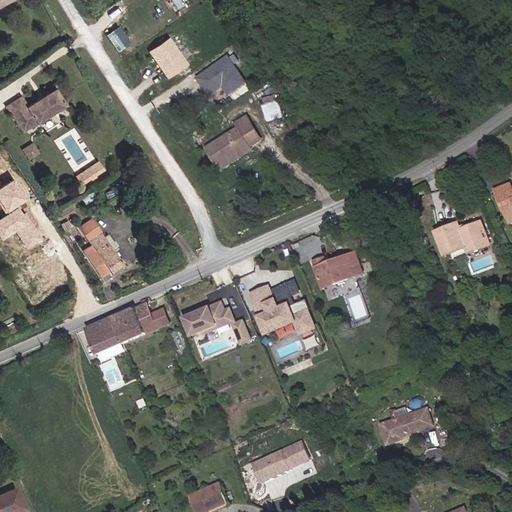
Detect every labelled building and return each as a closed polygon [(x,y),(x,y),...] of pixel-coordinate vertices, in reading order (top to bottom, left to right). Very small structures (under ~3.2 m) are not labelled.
[(225,87),(230,95),(250,82),(231,54),(197,76),(210,96),(225,87)] [(23,104),(18,95),(2,106),(19,132),(61,105),(50,87),(23,104)] [(269,122),(286,117),(281,99),(264,104),(269,122)] [(232,132),(203,151),(214,168),(254,141),(239,119),(228,127),(232,132)] [(28,143),(18,150),(23,157),(33,151),(28,143)] [(76,182),(98,168),(94,161),(71,175),(76,182)] [(511,186),(511,185),(498,190),(505,209),(511,206),(511,186)] [(94,220),(82,228),(97,252),(90,256),(101,272),(120,259),(94,220)] [(446,255),(469,247),(481,247),(493,242),(485,221),(464,230),(461,223),(437,232),(446,255)] [(45,239),(44,236),(26,248),(35,262),(53,250),(52,248),(63,241),(56,232),(45,239)] [(495,245),(493,242),(481,247),(469,247),(472,254),(495,245)] [(365,247),(355,251),(363,275),(373,272),(365,247)] [(330,285),(363,275),(355,251),(335,258),(332,250),(320,254),(330,285)] [(89,298),(97,293),(90,283),(82,289),(89,298)] [(319,324),(311,306),(313,306),(309,296),(298,301),(299,303),(294,305),(292,301),(282,305),(278,297),(277,297),(271,283),(253,291),(259,305),(258,306),(269,331),(299,319),(304,331),(319,324)] [(217,323),(236,315),(232,306),(228,308),(224,299),(187,314),(195,332),(205,328),(206,331),(218,326),(217,323)] [(98,350),(141,332),(138,322),(142,320),(143,323),(154,319),(151,311),(146,300),(86,327),(98,350)] [(151,311),(154,319),(157,325),(169,320),(163,306),(151,311)] [(253,337),(245,318),(236,322),(244,341),(253,337)] [(157,325),(154,319),(143,323),(142,320),(138,322),(141,332),(157,325)] [(406,436),(435,425),(429,409),(383,426),(391,445),(407,439),(406,436)] [(311,460),(303,443),(265,460),(271,475),(285,469),(287,472),(293,470),(292,468),(311,460)] [(271,475),(265,460),(255,464),(263,483),(287,472),(285,469),(271,475)] [(224,478),(192,492),(201,511),(232,497),(224,478)] [(0,492),(0,511),(18,511),(22,511),(12,488),(0,492)]
